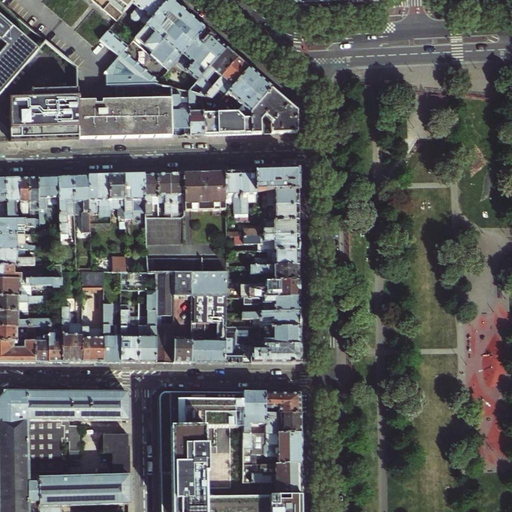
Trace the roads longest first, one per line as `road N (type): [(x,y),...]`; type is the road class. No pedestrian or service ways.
road 1 (tertiary): [(0,162),(326,153)]
road 2 (secondary): [(326,153),(330,379)]
road 3 (secondary): [(420,34),(289,35),(239,0)]
road 4 (residential): [(330,379),(138,378)]
road 5 (secondary): [(326,62),(511,53)]
road 6 (residential): [(0,377),(138,378)]
road 7 (residential): [(138,378),(141,511)]
road 8 (secondary): [(213,0),(279,54),(326,62)]
road 9 (secondary): [(330,379),(332,511)]
